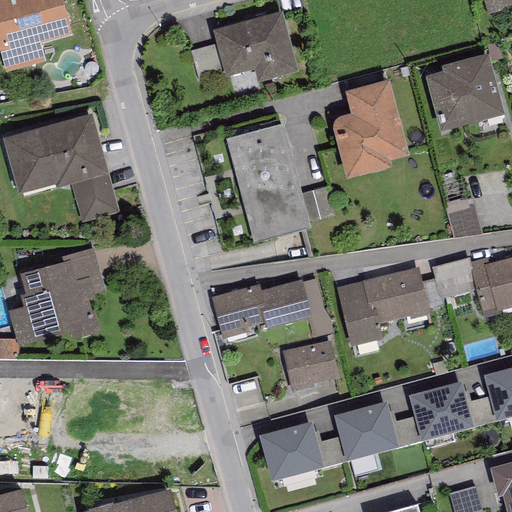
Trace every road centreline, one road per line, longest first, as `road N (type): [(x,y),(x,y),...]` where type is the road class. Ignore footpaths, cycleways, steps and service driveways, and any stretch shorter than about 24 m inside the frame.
road 1 (residential): [(241,511),(108,29)]
road 2 (unknown): [(511,228),(177,281)]
road 3 (unknown): [(511,366),(220,437)]
road 4 (unknown): [(321,511),(511,461)]
